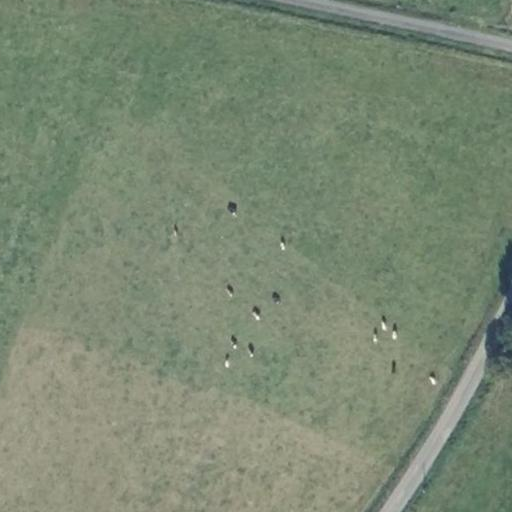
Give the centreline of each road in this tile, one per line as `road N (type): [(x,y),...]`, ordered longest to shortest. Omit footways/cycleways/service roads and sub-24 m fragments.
road 1 (unclassified): [(387,511),(511,305)]
road 2 (unclassified): [(511,49),(287,0)]
